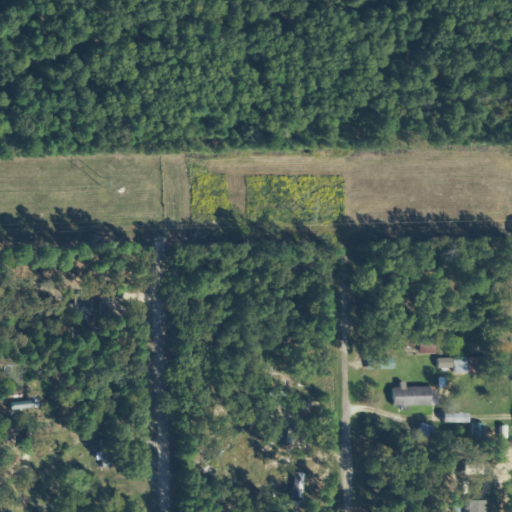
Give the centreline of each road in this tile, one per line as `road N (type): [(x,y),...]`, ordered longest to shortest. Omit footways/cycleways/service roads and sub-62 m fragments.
road 1 (residential): [(340,511),(336,258)]
road 2 (residential): [(153,511),(153,268)]
road 3 (residential): [(511,371),(510,243)]
